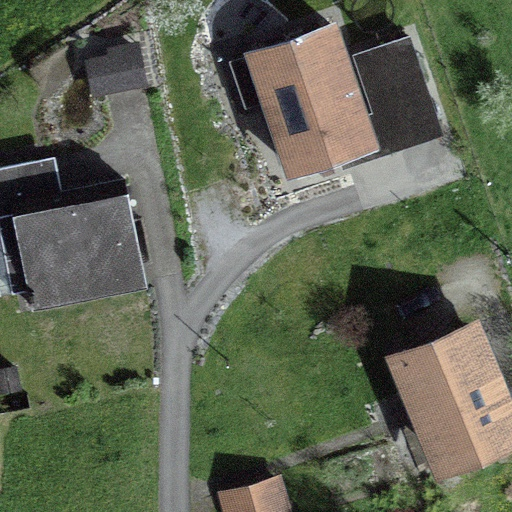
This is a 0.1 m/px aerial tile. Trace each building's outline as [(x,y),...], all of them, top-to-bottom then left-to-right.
[(338,10),(243,43),(245,51),(229,56),(246,105),(262,99),(286,168),(335,151),(340,164),(443,129),(409,29),(351,49),(338,10)] [(84,55),(91,92),(148,81),(139,37),(106,43),(108,50),(84,55)] [(28,305),(148,281),(128,180),(64,193),(55,151),(0,161),(0,290),(24,285),(28,305)] [(511,389),(479,308),(384,346),(436,471),(511,440),(511,389)] [(0,389),(21,386),(17,362),(0,364),(0,389)] [(292,511),(280,469),(216,488),(223,511),(292,511)]
